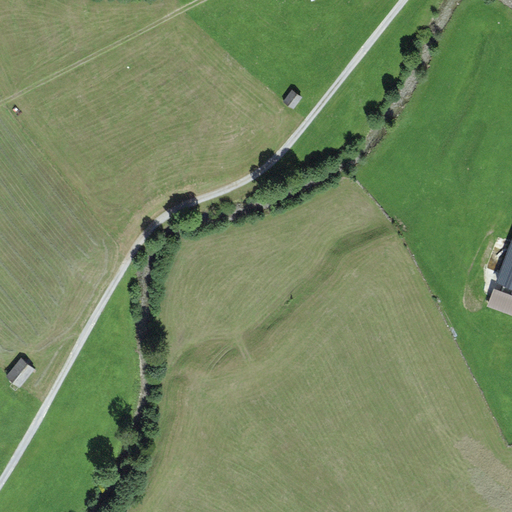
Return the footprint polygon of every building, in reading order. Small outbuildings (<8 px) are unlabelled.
[(293,109),(302,97),(292,89),(283,101),(293,109)] [(511,241),(495,290),(511,295),(511,241)] [(511,295),(495,290),(493,289),(487,307),(511,316),(511,295)] [(20,357),(6,375),(18,385),(32,367),(20,357)] [(265,430),(244,449),(259,466),(281,447),(265,430)]
